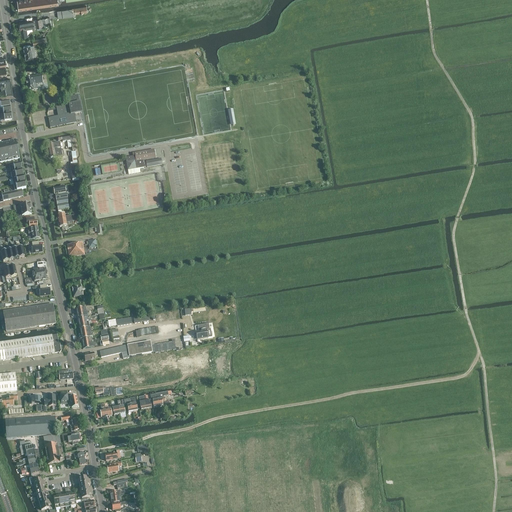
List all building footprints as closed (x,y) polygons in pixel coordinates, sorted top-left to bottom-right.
[(19,0),(17,0),(18,10),(58,5),(58,1),(57,0),(19,0)] [(86,6),(72,8),(57,11),(58,18),(73,16),(72,11),(75,11),(75,13),(79,13),(83,12),(87,12),(86,6)] [(42,19),(44,27),(51,26),(49,18),(42,19)] [(26,29),(34,28),(33,20),(19,23),(20,30),(21,30),(22,37),(29,36),(27,36),(26,29)] [(24,46),(26,59),(33,58),(33,56),(36,56),(35,51),(37,51),(37,50),(35,50),(34,45),(31,46),(31,45),(24,46)] [(42,76),(25,79),(28,92),(34,91),(34,90),(37,89),(36,85),(43,84),(42,76)] [(13,93),(12,87),(11,80),(0,81),(0,82),(2,94),(6,93),(6,94),(13,93)] [(52,96),(54,106),(61,104),(59,94),(52,96)] [(71,104),(56,107),(58,116),(48,118),(50,128),(74,123),(72,114),(81,113),(78,95),(70,97),(71,104)] [(231,125),(236,124),(233,109),(228,110),(231,125)] [(63,143),(71,141),(72,151),(76,150),(75,140),(75,137),(72,137),(54,140),(54,142),(62,140),(63,143)] [(0,163),(19,159),(15,140),(0,143),(0,163)] [(48,145),(50,158),(62,156),(61,149),(56,150),(56,149),(60,148),(60,142),(55,143),(48,145)] [(154,150),(134,153),(136,161),(155,158),(154,150)] [(71,153),(73,164),(70,165),(72,180),(79,179),(75,152),(71,153)] [(128,170),(146,167),(144,161),(135,162),(134,156),(126,157),(128,170)] [(161,159),(146,162),(147,167),(162,165),(161,159)] [(20,163),(9,166),(11,173),(22,170),(20,163)] [(22,170),(11,173),(12,179),(23,177),(22,170)] [(23,177),(12,179),(13,185),(25,183),(23,177)] [(25,183),(13,185),(15,191),(22,190),(26,189),(25,183)] [(60,186),(60,188),(53,189),(54,195),(66,192),(64,185),(60,186)] [(15,191),(2,194),(3,201),(8,200),(7,195),(10,194),(22,192),(22,190),(15,191)] [(55,196),(57,203),(68,201),(67,193),(63,194),(55,196)] [(68,201),(57,203),(58,211),(69,208),(68,201)] [(36,221),(34,221),(34,218),(26,219),(27,228),(37,226),(38,225),(37,224),(37,223),(36,221)] [(73,219),(58,222),(59,224),(58,225),(59,226),(59,227),(60,228),(67,226),(66,223),(74,222),(73,219)] [(32,246),(31,246),(32,254),(43,253),(42,245),(39,245),(38,242),(32,243),(32,246)] [(83,243),(67,245),(69,257),(84,255),(83,243)] [(6,249),(0,250),(3,262),(8,261),(6,249)] [(14,266),(9,267),(11,279),(17,278),(17,276),(14,266)] [(9,267),(3,269),(5,278),(6,280),(11,279),(9,267)] [(46,269),(33,271),(34,282),(47,280),(46,269)] [(40,289),(39,289),(40,297),(50,296),(49,288),(47,289),(46,285),(40,286),(40,289)] [(73,293),(74,298),(83,296),(82,292),(81,287),(72,288),(73,293)] [(43,306),(3,312),(4,315),(3,315),(5,328),(6,331),(56,324),(55,321),(53,308),(43,309),(43,306)] [(148,315),(133,317),(134,323),(149,321),(148,315)] [(131,318),(116,320),(117,326),(132,324),(131,318)] [(158,327),(136,330),(137,335),(159,333),(158,327)] [(196,332),(197,340),(208,338),(206,330),(196,332)] [(57,335),(24,340),(26,358),(59,353),(59,354),(61,351),(60,351),(59,344),(58,344),(57,335)] [(179,338),(168,339),(170,349),(181,348),(179,338)] [(24,340),(16,341),(18,359),(26,358),(24,340)] [(0,361),(18,359),(16,341),(0,343),(0,361)] [(127,346),(129,357),(152,353),(150,342),(127,346)] [(125,352),(123,346),(100,352),(101,358),(125,352)] [(95,360),(93,353),(84,355),(85,362),(95,360)] [(66,380),(65,371),(58,372),(59,381),(60,381),(63,381),(63,380),(66,380)] [(0,375),(0,393),(17,392),(15,374),(0,375)] [(104,389),(102,389),(102,388),(94,389),(95,395),(103,394),(103,397),(107,396),(106,396),(110,396),(109,390),(107,390),(107,389),(106,389),(106,390),(104,390),(104,389)] [(158,394),(156,394),(158,407),(162,406),(162,404),(165,403),(165,402),(164,402),(164,401),(169,400),(168,392),(164,393),(158,394)] [(48,400),(44,400),(44,406),(48,406),(48,407),(56,406),(55,395),(48,396),(48,400)] [(67,395),(60,395),(61,402),(68,402),(70,402),(72,408),(78,407),(76,396),(69,397),(70,399),(68,399),(67,395)] [(18,401),(17,396),(9,396),(9,399),(1,400),(2,409),(7,409),(7,406),(14,406),(13,401),(18,401)] [(133,399),(130,399),(133,412),(137,411),(137,410),(139,410),(138,401),(136,401),(135,398),(133,399)] [(124,400),(125,405),(127,404),(129,404),(129,405),(127,405),(127,406),(125,406),(126,411),(128,411),(128,413),(133,412),(130,399),(124,400)] [(5,421),(6,438),(56,435),(55,417),(5,421)] [(69,420),(70,427),(80,425),(79,419),(72,421),(71,417),(61,418),(62,421),(69,420)] [(63,443),(68,442),(68,443),(72,443),(73,445),(78,444),(77,442),(81,441),(81,440),(82,440),(81,438),(80,435),(74,436),(73,433),(76,433),(76,432),(62,435),(63,443)] [(45,446),(48,464),(62,462),(62,461),(64,460),(59,435),(55,436),(55,435),(43,437),(45,446)] [(105,455),(106,462),(120,459),(119,451),(116,451),(116,453),(105,455)] [(20,463),(23,462),(36,460),(35,455),(27,457),(27,459),(20,461),(20,463)] [(107,467),(108,473),(119,472),(118,467),(122,466),(121,462),(110,464),(110,466),(107,467)] [(31,487),(34,486),(45,483),(44,481),(41,482),(40,479),(39,479),(39,478),(29,479),(31,487)] [(70,492),(68,492),(70,506),(76,505),(76,502),(75,502),(74,495),(71,495),(70,492)] [(84,502),(85,509),(94,507),(93,501),(88,502),(87,499),(81,500),(81,503),(84,502)] [(111,504),(112,507),(111,508),(112,509),(112,510),(112,511),(120,509),(120,506),(126,505),(125,502),(111,504)] [(51,503),(40,506),(41,511),(49,509),(48,506),(51,505),(51,503)]
